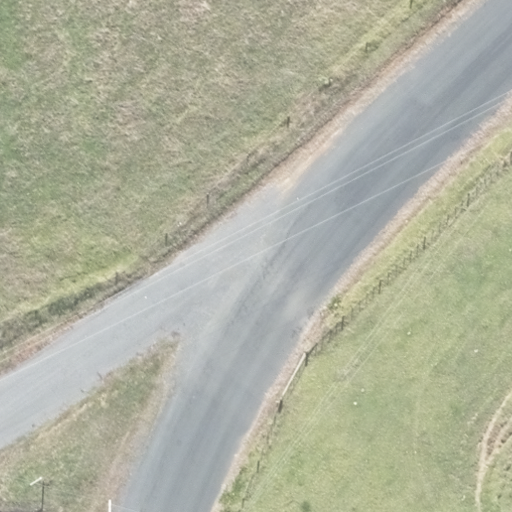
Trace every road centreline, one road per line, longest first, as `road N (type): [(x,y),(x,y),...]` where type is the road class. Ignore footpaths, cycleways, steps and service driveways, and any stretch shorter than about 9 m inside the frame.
road 1 (unclassified): [(0,422),(246,252),(331,233)]
road 2 (unclassified): [(331,233),(258,333),(198,440),(170,511)]
road 3 (unclassified): [(511,46),(331,233)]
